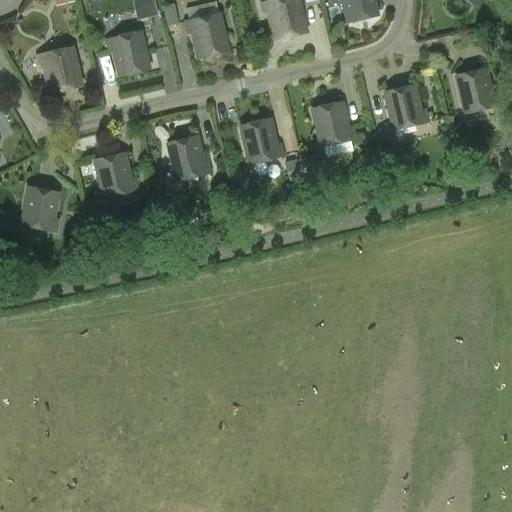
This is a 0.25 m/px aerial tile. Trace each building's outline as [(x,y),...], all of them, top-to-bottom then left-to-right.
[(154,0),(133,0),(136,19),(157,16),(154,0)] [(274,41),(304,34),(296,0),(281,0),(262,5),(264,17),(268,16),(274,41)] [(340,0),(346,24),(377,16),(372,0),(340,0)] [(191,34),(197,59),(227,52),(219,15),(184,23),(187,35),(191,34)] [(118,78),(148,71),(140,33),(106,41),(108,53),(112,52),(118,78)] [(44,68),(49,94),(80,87),(71,50),(37,57),(40,69),(44,68)] [(485,70),(455,77),(463,114),(497,106),(495,95),(491,96),(485,70)] [(414,87),(383,94),(392,131),(426,123),(423,111),(420,112),(414,87)] [(341,104),(311,111),(320,148),(354,140),(351,128),(347,129),(341,104)] [(248,165),(282,157),(279,145),(275,146),(269,121),(239,128),(248,165)] [(175,182),(209,174),(206,162),(202,163),(196,138),(166,145),(175,182)] [(372,147),(376,161),(390,157),(386,143),(372,147)] [(102,199),(136,191),(134,179),(130,180),(124,155),(93,162),(102,199)] [(288,183),(320,175),(315,156),(283,163),(288,183)] [(231,181),(239,215),(255,212),(247,177),(231,181)] [(55,233),(57,221),(53,220),(58,195),(27,189),(20,226),(55,233)]
